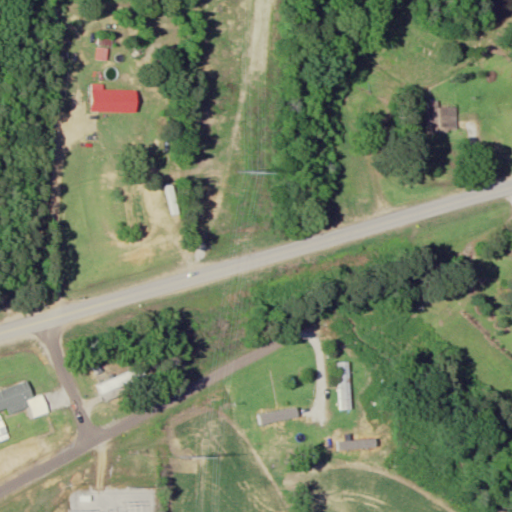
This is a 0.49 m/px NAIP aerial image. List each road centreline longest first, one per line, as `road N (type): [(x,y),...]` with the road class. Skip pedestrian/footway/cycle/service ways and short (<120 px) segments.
road 1 (secondary): [(511,187),(0,333)]
road 2 (residential): [(0,493),(286,342)]
road 3 (residential): [(95,440),(40,322)]
